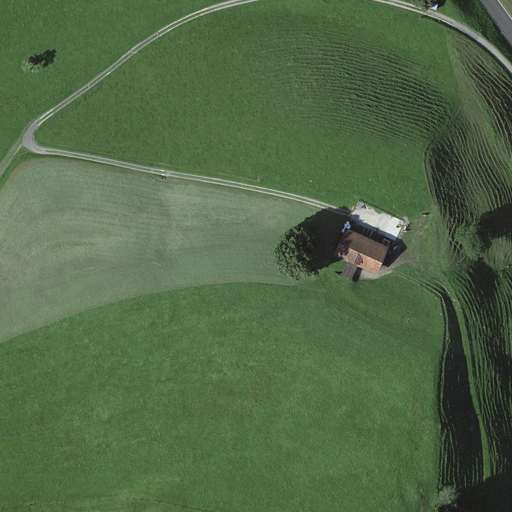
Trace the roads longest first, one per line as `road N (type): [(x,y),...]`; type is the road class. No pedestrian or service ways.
road 1 (track): [(246,0),(167,33),(27,137),(37,152),(350,213)]
road 2 (track): [(511,77),(477,44),(379,0)]
